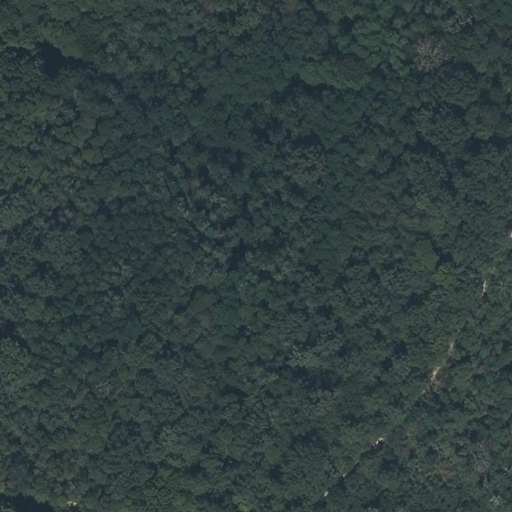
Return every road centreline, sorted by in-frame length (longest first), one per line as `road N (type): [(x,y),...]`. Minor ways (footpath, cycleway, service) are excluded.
road 1 (track): [(309,511),(429,382),(490,284),(511,227)]
road 2 (track): [(511,106),(507,79),(486,66),(348,101),(332,95),(334,71),(377,0)]
road 3 (track): [(0,489),(54,490),(143,511)]
